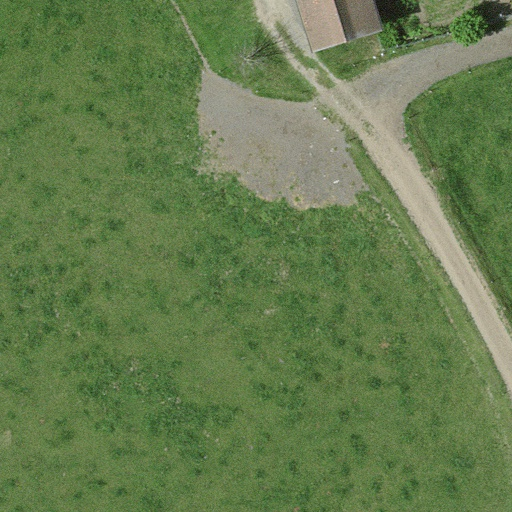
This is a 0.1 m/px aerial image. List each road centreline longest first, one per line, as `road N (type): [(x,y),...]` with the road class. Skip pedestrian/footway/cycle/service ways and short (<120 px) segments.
road 1 (track): [(268,9),(318,82),(356,111),(511,375)]
road 2 (track): [(356,111),(408,72),(511,45)]
